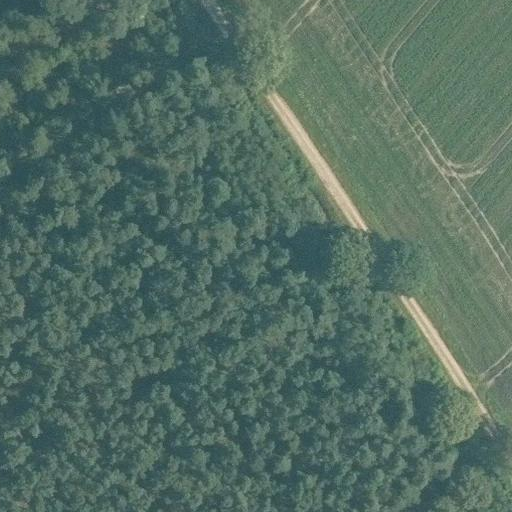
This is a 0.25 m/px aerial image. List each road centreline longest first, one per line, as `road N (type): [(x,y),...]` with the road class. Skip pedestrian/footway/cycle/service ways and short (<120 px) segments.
road 1 (track): [(207,0),(511,465)]
road 2 (track): [(0,159),(217,14)]
road 3 (track): [(374,511),(479,409)]
